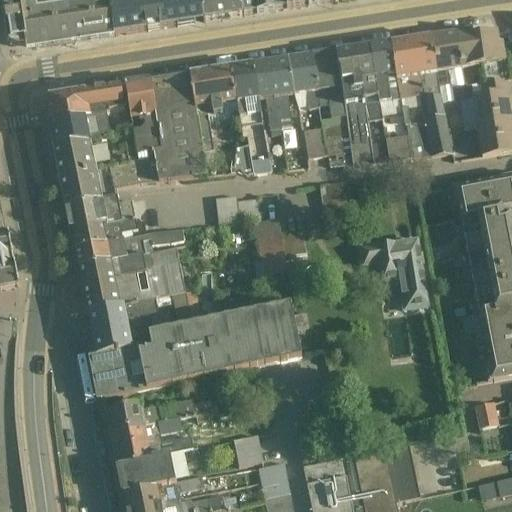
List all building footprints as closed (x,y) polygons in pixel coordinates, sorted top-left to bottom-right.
[(18,0),(2,3),(2,4),(3,4),(7,29),(9,46),(14,46),(14,48),(25,46),(26,52),(35,51),(35,55),(40,54),(76,48),(69,6),(68,0),(18,0)] [(68,0),(69,6),(76,48),(115,43),(108,0),(68,0)] [(115,43),(205,29),(200,0),(109,0),(108,0),(115,43)] [(244,23),(239,0),(200,0),(205,29),(244,23)] [(271,0),(239,0),(244,23),(275,18),(271,0)] [(306,0),(271,0),(275,18),(309,13),(306,0)] [(306,0),(309,13),(331,9),(332,9),(330,0),(306,0)] [(359,4),(358,0),(333,0),(335,8),(359,4)] [(9,46),(7,29),(5,30),(8,49),(10,49),(10,51),(11,51),(12,52),(14,52),(16,53),(17,53),(19,54),(20,54),(22,54),(23,54),(26,54),(27,56),(35,55),(35,51),(26,52),(25,46),(14,48),(14,46),(9,46)] [(468,76),(501,70),(495,32),(462,38),(468,76)] [(468,76),(462,38),(420,45),(426,83),(468,76)] [(403,87),(426,83),(420,45),(397,49),(403,87)] [(403,87),(397,49),(375,52),(382,90),(403,87)] [(361,94),(382,90),(375,52),(355,56),(361,94)] [(361,94),(355,56),(336,59),(343,97),(361,94)] [(310,102),(343,97),(336,59),(304,65),(310,102)] [(310,102),(304,65),(244,75),(251,112),(310,102)] [(224,117),(251,112),(244,75),(217,79),(224,117)] [(224,117),(217,79),(180,84),(187,124),(224,117)] [(157,129),(187,124),(180,84),(151,89),(157,129)] [(157,129),(151,89),(127,92),(131,116),(133,134),(157,129)] [(106,120),(131,116),(127,92),(51,105),(47,111),(50,129),(106,120)] [(511,102),(466,109),(470,135),(511,129),(511,102)] [(56,155),(111,145),(106,120),(50,129),(56,155)] [(474,166),(511,161),(511,129),(470,135),(474,166)] [(66,207),(130,195),(144,193),(133,134),(116,137),(117,144),(111,145),(56,155),(66,207)] [(265,182),(265,156),(250,156),(250,182),(265,182)] [(452,232),(504,221),(498,191),(445,202),(452,232)] [(66,207),(72,240),(136,228),(130,195),(66,207)] [(232,206),(232,230),(274,230),(274,206),(232,206)] [(0,293),(17,290),(0,210),(0,293)] [(457,258),(510,246),(504,221),(452,232),(457,258)] [(75,257),(139,245),(136,228),(72,240),(75,257)] [(272,286),(302,285),(300,230),(270,231),(272,286)] [(75,257),(78,275),(169,258),(166,240),(139,245),(75,257)] [(388,323),(428,315),(415,246),(375,253),(388,323)] [(457,258),(461,276),(511,265),(511,256),(510,246),(457,258)] [(78,275),(87,321),(156,307),(178,303),(169,258),(78,275)] [(466,299),(511,289),(511,265),(461,276),(466,299)] [(511,289),(466,299),(471,324),(511,314),(511,289)] [(95,362),(140,354),(145,353),(140,323),(158,320),(156,307),(87,321),(95,362)] [(103,405),(301,364),(290,312),(149,341),(152,356),(141,358),(140,354),(95,362),(103,405)] [(484,383),(511,377),(511,314),(471,324),(484,383)] [(12,329),(0,330),(0,351),(14,350),(12,329)] [(0,375),(17,375),(17,357),(0,356),(0,375)] [(108,439),(148,432),(145,411),(105,418),(108,439)] [(492,439),(511,438),(511,414),(491,415),(492,439)] [(108,439),(111,456),(151,449),(148,432),(108,439)] [(115,476),(155,469),(151,449),(111,456),(115,476)] [(398,511),(387,457),(305,473),(312,511),(398,511)] [(115,476),(120,502),(160,495),(155,469),(115,476)] [(121,511),(162,511),(160,495),(120,502),(121,511)]
